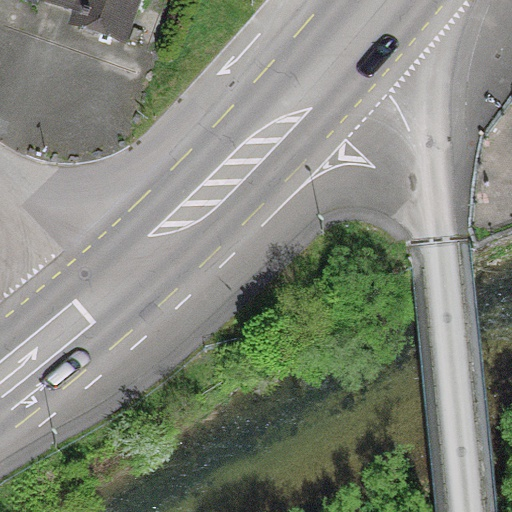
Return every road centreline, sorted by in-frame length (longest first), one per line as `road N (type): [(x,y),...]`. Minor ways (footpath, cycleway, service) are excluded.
road 1 (unclassified): [(466,511),(423,0)]
road 2 (primary): [(97,296),(258,146),(384,0)]
road 3 (unclassified): [(97,296),(0,186)]
road 4 (primary): [(0,379),(97,296)]
